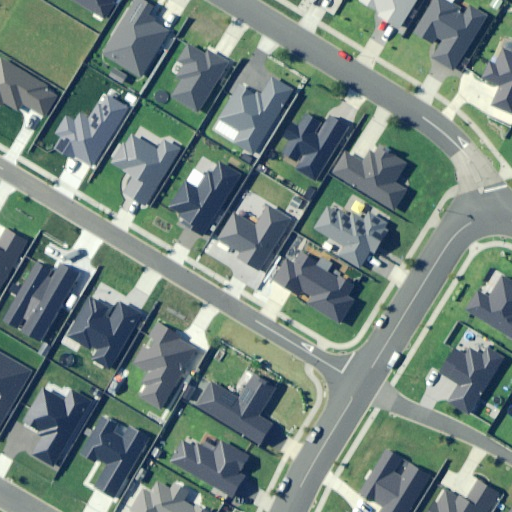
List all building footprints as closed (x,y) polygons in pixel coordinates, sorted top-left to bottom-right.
[(71,0),(105,20),(117,0),(71,0)] [(153,6),(143,0),(135,0),(102,55),(140,79),(170,31),(147,17),(153,6)] [(221,0),(199,0),(193,15),(210,23),(221,0)] [(359,0),(401,26),(416,0),(359,0)] [(464,13),(443,0),(433,0),(414,31),(432,42),(436,37),(442,41),(432,58),(454,72),(488,17),(469,5),(464,13)] [(313,22),(308,33),(324,40),(339,8),(321,5),(318,12),(324,14),(319,25),(313,22)] [(206,55),(188,44),(178,60),(185,64),(178,76),(183,79),(173,96),(199,112),(230,62),(209,50),(206,55)] [(511,52),(503,48),(495,65),(490,63),(484,77),(502,85),(493,104),(511,112),(511,52)] [(0,105),(2,102),(16,110),(21,103),(43,117),(56,97),(45,90),(47,85),(2,57),(0,59),(0,105)] [(241,86),(220,119),(239,131),(233,142),(253,154),(293,89),(273,77),(260,97),(241,86)] [(62,137),(55,148),(73,159),(75,155),(93,166),(129,109),(104,94),(90,118),(80,112),(74,122),(67,118),(57,133),(62,137)] [(291,141),(283,153),(299,163),(296,168),(315,180),(349,126),(330,115),(325,123),(308,113),(298,128),(292,124),(284,137),(291,141)] [(135,176),(123,195),(144,207),(180,149),(165,140),(159,151),(131,134),(114,163),(135,176)] [(346,153),(334,173),(394,210),(407,189),(396,182),(408,163),(379,145),(374,155),(368,151),(361,162),(346,153)] [(186,182),(172,206),(186,214),(181,221),(204,235),(241,175),(219,161),(211,174),(209,173),(198,190),(186,182)] [(362,222),(330,202),(315,228),(345,246),(339,256),(359,268),(370,251),(374,253),(388,231),(384,228),(386,224),(367,213),(362,222)] [(241,252),(238,257),(259,271),(291,219),(270,206),(257,226),(236,214),(220,239),(241,252)] [(0,290),(28,241),(7,229),(0,240),(0,290)] [(159,245),(165,250),(163,253),(182,265),(184,262),(191,253),(165,236),(159,245)] [(284,260),(272,279),(341,321),(354,300),(347,296),(356,282),(331,267),(333,265),(320,257),(317,262),(301,252),(293,265),(284,260)] [(211,269),(193,258),(185,272),(203,283),(211,269)] [(55,273),(37,262),(2,320),(39,342),(79,275),(60,264),(55,273)] [(490,299),(477,291),(466,310),(511,338),(511,281),(503,277),(490,299)] [(98,352),(93,360),(110,370),(142,314),(120,301),(110,319),(102,315),(107,307),(91,298),(69,335),(98,352)] [(177,334),(158,323),(135,363),(151,372),(145,383),(148,385),(140,397),(160,409),(183,369),(196,348),(176,337),(177,334)] [(448,401),(469,414),(504,358),(488,348),(483,356),(471,348),(466,355),(455,348),(440,372),(459,383),(448,401)] [(0,423),(31,369),(0,351),(0,423)] [(210,382),(195,407),(261,445),(273,425),(258,416),(274,390),(253,378),(241,399),(210,382)] [(90,400),(72,390),(65,402),(44,390),(26,423),(45,434),(33,455),(53,466),(90,400)] [(106,467),(95,486),(114,497),(149,436),(131,426),(124,438),(114,432),(118,425),(103,417),(83,453),(106,467)] [(183,442),(172,462),(233,496),(245,476),(239,473),(249,457),(221,441),(214,452),(198,443),(195,449),(183,442)] [(402,461),(385,450),(359,493),(383,508),(380,511),(409,511),(430,478),(409,465),(402,477),(395,472),(402,461)] [(486,511),(498,493),(479,481),(466,501),(447,489),(437,505),(434,503),(427,511),(486,511)] [(143,488),(130,510),(132,511),(210,511),(198,505),(196,508),(183,500),(188,491),(174,483),(170,489),(158,482),(152,493),(143,488)]
